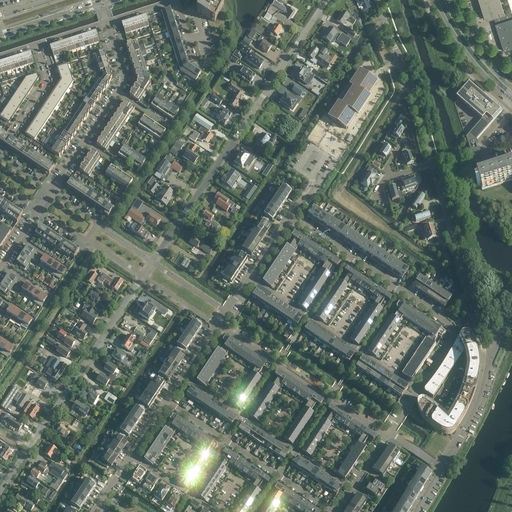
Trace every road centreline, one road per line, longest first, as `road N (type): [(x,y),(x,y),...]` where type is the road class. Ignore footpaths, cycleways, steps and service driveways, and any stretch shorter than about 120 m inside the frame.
road 1 (residential): [(151,261),(327,0)]
road 2 (residential): [(0,493),(142,277)]
road 3 (track): [(105,229),(220,57)]
road 4 (residential): [(184,375),(353,488)]
road 5 (residential): [(250,277),(419,390)]
road 6 (residential): [(333,511),(167,401)]
road 7 (unclassified): [(496,348),(431,162)]
road 8 (residential): [(452,329),(290,217)]
road 9 (residential): [(51,191),(125,79),(107,22)]
road 10 (unclassified): [(431,162),(378,0)]
road 11 (residential): [(195,60),(175,2),(107,22)]
road 12 (unclassified): [(443,468),(496,348)]
road 13 (residential): [(38,44),(49,81),(0,155)]
road 14 (secondary): [(436,0),(468,55),(511,99)]
